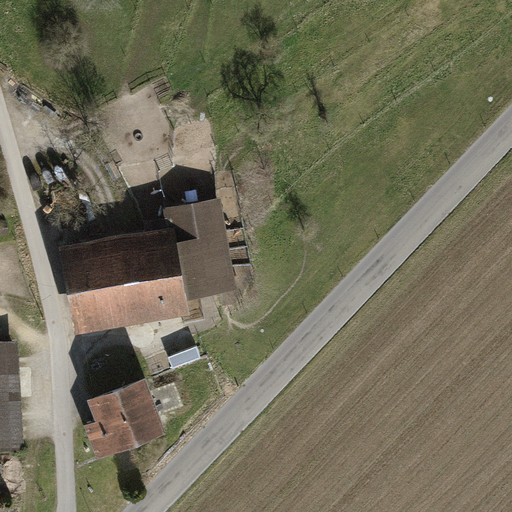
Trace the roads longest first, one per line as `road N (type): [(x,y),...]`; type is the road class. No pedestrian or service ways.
road 1 (tertiary): [(511,126),(144,511)]
road 2 (track): [(0,108),(59,336),(67,511)]
road 3 (track): [(4,125),(85,159),(117,230)]
